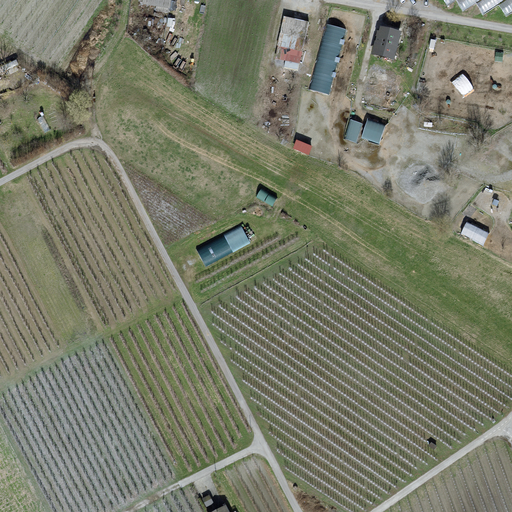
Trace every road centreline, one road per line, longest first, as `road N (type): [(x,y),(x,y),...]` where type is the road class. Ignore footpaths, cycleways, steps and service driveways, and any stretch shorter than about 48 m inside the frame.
road 1 (track): [(0,182),(77,143),(108,152),(263,443)]
road 2 (unclassified): [(339,0),(511,29)]
road 3 (unclassified): [(299,511),(263,443),(178,486)]
road 4 (unclassified): [(510,420),(375,511)]
road 5 (track): [(97,145),(96,115),(125,0)]
